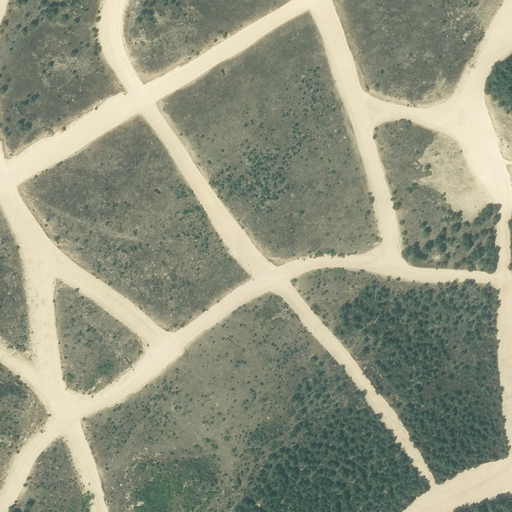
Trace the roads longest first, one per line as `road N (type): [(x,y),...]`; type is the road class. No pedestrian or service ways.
road 1 (track): [(443,503),(367,389),(224,222),(144,100),(110,36),(115,0)]
road 2 (track): [(511,280),(351,263),(280,276),(208,321),(122,392),(59,427),(0,511)]
road 3 (track): [(308,0),(0,188)]
road 4 (track): [(511,385),(504,203),(475,122),(484,79),(511,45)]
road 5 (track): [(396,270),(381,192),(321,0)]
road 6 (track): [(170,350),(37,238),(0,179)]
road 7 (track): [(102,511),(61,405),(0,358)]
road 8 (track): [(61,405),(37,238)]
